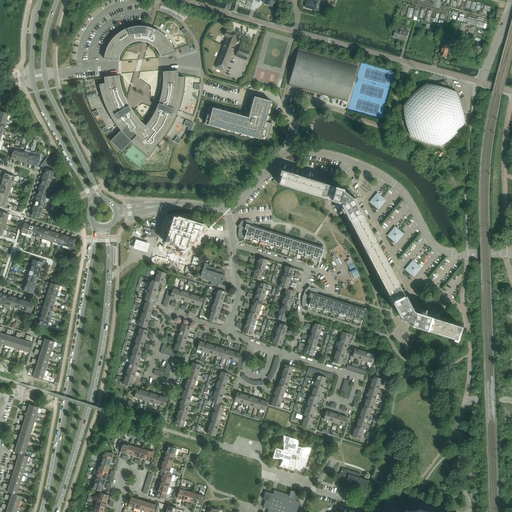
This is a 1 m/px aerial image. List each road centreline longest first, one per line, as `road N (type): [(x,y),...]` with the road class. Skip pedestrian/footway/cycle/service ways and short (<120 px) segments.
road 1 (unclassified): [(480,82),(179,0)]
road 2 (tertiary): [(54,511),(105,320),(107,227)]
road 3 (tertiary): [(97,226),(43,511)]
road 4 (residential): [(287,153),(336,157),(385,178),(438,250),(511,250)]
road 5 (tertiary): [(33,79),(92,205)]
road 6 (tertiary): [(101,200),(44,78)]
